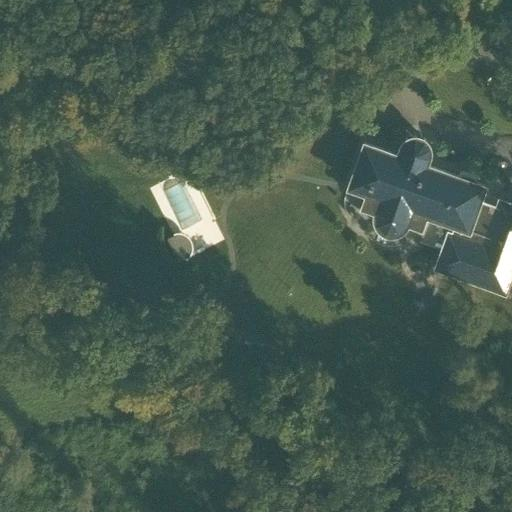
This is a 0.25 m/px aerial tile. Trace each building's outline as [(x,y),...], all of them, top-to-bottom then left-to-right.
[(475,180),(476,176),(472,172),(469,170),(465,169),(460,170),(458,174),(422,160),(425,152),(424,152),(425,145),(422,140),(413,137),(408,139),(404,144),(403,144),(400,152),(364,139),(348,183),(366,189),(367,189),(366,190),(368,191),(371,189),(372,188),(370,187),(371,186),(385,191),(379,208),(380,208),(379,214),(382,219),(387,223),(393,223),(398,221),(401,216),(402,216),(408,200),(423,205),(421,209),(424,210),(455,221),(458,223),(468,226),(476,204),(479,197),(484,183),(475,180)] [(367,189),(366,189),(361,202),(379,208),(385,191),(371,186),(370,187),(372,188),(371,189),(368,191),(366,190),(367,189)] [(440,261),(505,285),(511,266),(511,202),(499,197),(496,203),(494,210),(476,204),(468,226),(458,223),(454,234),(450,233),(445,248),(440,261)] [(496,203),(479,197),(476,204),(494,210),(496,203)] [(408,200),(402,216),(420,223),(424,210),(421,209),(423,205),(408,200)] [(174,230),(166,235),(178,258),(187,253),(189,251),(191,248),(191,244),(191,241),(190,237),(188,234),(185,232),(183,231),(180,230),(177,230),(174,230)]
